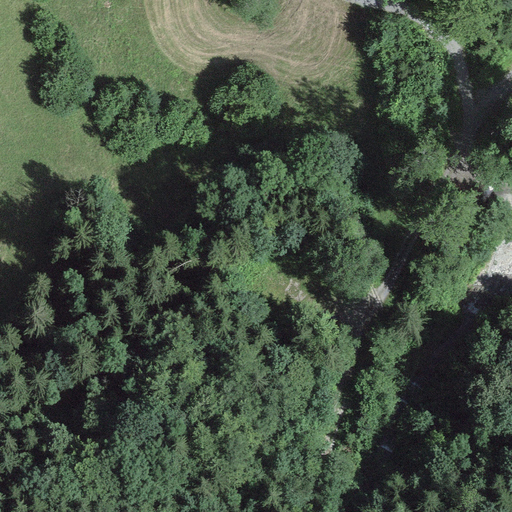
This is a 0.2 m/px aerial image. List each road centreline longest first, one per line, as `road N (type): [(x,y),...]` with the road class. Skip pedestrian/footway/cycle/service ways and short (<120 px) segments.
road 1 (track): [(314,511),(352,354),(427,197),(491,104)]
road 2 (track): [(491,104),(493,47),(458,14),(371,0)]
